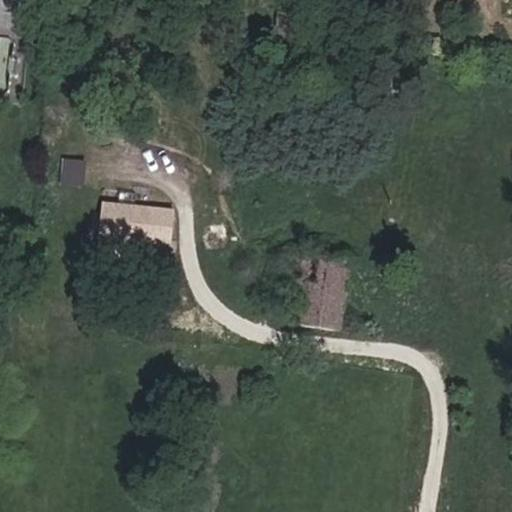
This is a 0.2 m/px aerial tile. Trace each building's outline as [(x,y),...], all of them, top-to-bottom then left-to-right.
[(304,39),(307,22),(279,17),(277,34),(304,39)] [(255,68),(259,40),(241,37),(237,66),(255,68)] [(134,207),(135,195),(120,193),(119,206),(134,207)] [(170,246),(173,211),(134,207),(104,204),(103,215),(101,228),(100,240),(99,240),(97,256),(129,260),(131,242),(170,246)] [(101,228),(103,215),(93,215),(92,227),(101,228)] [(341,333),(351,262),(310,256),(284,252),(280,282),(306,285),(300,327),(341,333)]
